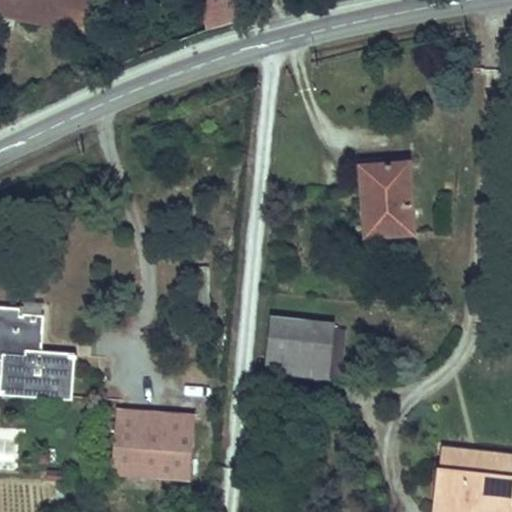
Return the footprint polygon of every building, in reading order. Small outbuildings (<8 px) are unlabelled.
[(0,0),(0,12),(55,23),(59,0),(0,0)] [(85,0),(59,0),(55,23),(80,28),(85,0)] [(413,234),(410,162),(372,164),(373,199),(364,199),(366,235),(413,234)] [(25,314),(0,312),(0,363),(3,364),(1,398),(70,402),(72,359),(39,356),(41,323),(24,321),(25,314)] [(294,319),(271,317),(268,355),(290,358),(294,319)] [(327,379),(331,323),(294,319),(290,358),(268,355),(267,372),(327,379)] [(148,417),(116,415),(111,477),(188,483),(192,426),(148,422),(148,417)] [(193,421),(148,417),(148,422),(192,426),(193,421)] [(478,511),(509,511),(511,489),(511,455),(489,453),(489,458),(471,456),(471,450),(446,447),(444,468),(440,467),(436,497),(479,501),(478,511)] [(478,511),(479,501),(436,497),(433,511),(478,511)]
